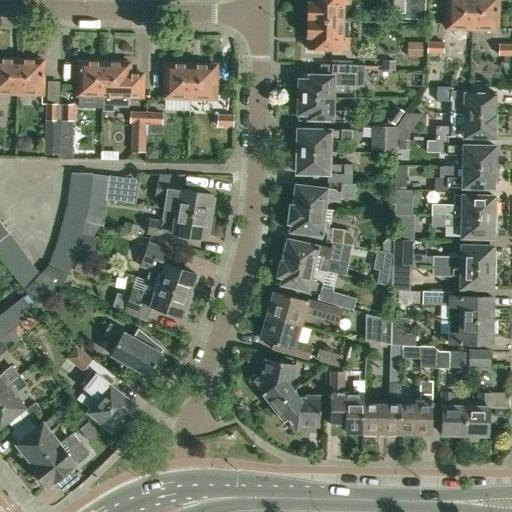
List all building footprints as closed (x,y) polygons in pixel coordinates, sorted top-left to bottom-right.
[(307,19),(342,20),(343,4),(350,4),(349,0),(309,0),(309,2),(307,1),(307,5),(305,8),(305,13),(307,16),(307,19)] [(403,5),(402,22),(424,22),(425,0),(411,0),(411,5),(403,5)] [(472,28),(472,0),(447,0),(446,27),(472,28)] [(472,0),(472,28),(497,29),(497,0),(472,0)] [(342,36),(342,20),(307,19),(306,22),(305,25),(305,30),(306,33),(306,37),(308,37),(308,48),(348,49),(349,37),(342,36)] [(422,48),(423,41),(410,41),(407,41),(407,44),(407,56),(422,56),(422,48)] [(443,43),(427,42),(427,52),(443,53),(443,43)] [(511,54),(511,44),(499,44),(499,54),(511,54)] [(0,92),(17,93),(18,59),(0,58),(0,92)] [(18,59),(17,93),(42,93),(43,60),(18,59)] [(395,61),(382,60),(382,70),(390,70),(395,70),(395,61)] [(103,95),(104,62),(79,61),(78,94),(103,95)] [(128,106),(128,96),(129,62),(104,62),(103,95),(103,110),(112,110),(113,105),(128,106)] [(189,97),(190,64),(165,63),(164,96),(189,97)] [(190,64),(189,97),(215,98),(216,65),(190,64)] [(364,86),(364,65),(332,64),(332,73),(332,75),(301,74),(301,79),(299,79),(298,96),(333,97),(333,85),(364,86)] [(464,113),(496,114),(494,114),(495,92),(470,91),(470,90),(451,90),(451,86),(436,86),(436,100),(464,101),(464,113)] [(332,109),(333,97),(298,96),(298,113),(300,113),(300,118),(331,119),(331,121),(354,121),(354,110),(332,109)] [(56,158),(58,104),(46,104),(44,158),(56,158)] [(58,104),(56,158),(94,159),(94,150),(78,149),(79,125),(73,125),(73,104),(58,104)] [(403,112),(397,108),(393,113),(388,120),(393,123),(397,126),(406,114),(403,112)] [(146,133),(146,112),(130,112),(130,122),(133,122),(132,152),(146,152),(146,133)] [(146,112),(146,133),(162,133),(162,112),(146,112)] [(495,136),(496,114),(464,113),(464,126),(426,125),(425,139),(448,140),(448,136),(469,137),(469,136),(495,136)] [(217,124),(233,125),(233,115),(218,114),(217,124)] [(395,126),(371,125),(370,151),(394,152),(395,126)] [(294,150),(329,151),(329,139),(351,140),(352,129),(329,129),(298,129),(297,135),(294,135),(294,150)] [(448,144),(448,140),(425,139),(425,153),(463,154),(463,165),(497,166),(498,151),(495,151),(495,145),(448,144)] [(407,140),(399,140),(399,144),(399,149),(406,149),(409,149),(409,143),(409,140),(407,140)] [(146,157),(158,158),(158,152),(158,151),(156,149),(153,146),(147,146),(146,157)] [(102,150),(101,160),(117,160),(118,150),(102,150)] [(341,183),(352,183),(352,164),(329,163),(329,151),(294,150),(293,165),(297,165),(296,172),(328,173),(328,182),(329,182),(341,183)] [(415,164),(394,164),(394,188),(407,188),(407,172),(415,168),(415,164)] [(497,181),(497,166),(463,165),(463,177),(433,176),(432,190),(446,190),(447,186),(494,187),(494,181),(497,181)] [(69,184),(91,187),(93,174),(93,173),(71,172),(69,184)] [(93,174),(91,187),(91,190),(99,191),(107,192),(108,176),(93,174)] [(108,176),(107,192),(106,201),(122,202),(124,177),(108,176)] [(212,194),(180,189),(181,185),(157,181),(155,195),(164,196),(162,208),(165,209),(211,217),(214,198),(211,197),(212,194)] [(290,205),(324,209),(325,198),(339,200),(340,197),(354,198),(355,184),(352,183),(341,183),(329,182),(329,188),(324,187),(324,188),(296,185),(293,205),(290,204),(290,205)] [(90,197),(91,190),(91,187),(69,184),(68,194),(90,197)] [(88,207),(88,209),(97,210),(99,191),(91,190),(90,197),(88,207)] [(88,207),(90,197),(68,194),(66,204),(88,209),(88,207)] [(444,215),(496,216),(497,201),(494,201),(494,195),(454,194),(454,205),(444,205),(430,205),(430,215),(444,215)] [(66,204),(64,214),(85,220),(88,209),(66,204)] [(322,222),(324,209),(290,205),(287,230),(326,235),(325,241),(332,242),(342,244),(343,244),(357,246),(357,241),(350,231),(344,230),(328,228),(328,223),(322,222)] [(208,235),(211,217),(165,209),(163,221),(149,219),(147,233),(172,237),(173,233),(204,238),(205,234),(208,235)] [(82,230),(85,220),(64,214),(61,224),(82,230)] [(141,218),(127,215),(122,232),(137,235),(141,218)] [(413,225),(413,216),(395,215),(395,224),(413,225)] [(496,216),(444,215),(430,215),(430,225),(444,225),(443,234),(461,235),(461,236),(493,237),(493,231),(496,231),(496,216)] [(0,220),(0,238),(9,232),(0,220)] [(80,240),(82,230),(61,224),(58,235),(80,240)] [(9,232),(0,238),(0,251),(15,241),(9,232)] [(77,250),(76,255),(90,259),(95,241),(93,237),(82,234),(77,250)] [(77,250),(80,240),(58,235),(56,245),(76,251),(77,250)] [(342,244),(332,242),(331,247),(313,243),(312,244),(287,239),(283,260),(281,260),(281,261),(313,268),(324,271),(327,258),(339,261),(343,244),(342,244)] [(400,266),(410,266),(411,241),(393,240),(392,251),(392,265),(400,266)] [(15,241),(0,251),(0,256),(4,262),(21,249),(15,241)] [(195,273),(166,263),(171,249),(148,241),(140,265),(150,269),(146,280),(191,295),(197,278),(194,277),(195,273)] [(431,265),(445,265),(495,267),(495,251),(493,251),(493,245),(461,244),(461,256),(431,256),(431,265)] [(56,245),(52,255),(72,262),(76,251),(56,245)] [(21,249),(4,262),(10,270),(27,258),(21,249)] [(392,266),(392,251),(377,249),(374,267),(379,268),(377,280),(391,282),(392,266)] [(52,255),(48,265),(67,273),(72,262),(52,255)] [(27,258),(10,270),(16,279),(33,266),(27,258)] [(97,266),(78,259),(74,270),(93,277),(97,266)] [(324,271),(313,268),(281,261),(276,282),(301,288),(301,289),(319,293),(317,299),(330,303),(353,309),(356,298),(333,291),(333,289),(321,286),(322,282),(324,271)] [(48,265),(39,274),(24,289),(28,294),(38,308),(62,285),(67,273),(48,265)] [(495,267),(445,265),(431,265),(431,275),(461,275),(460,287),(492,288),(492,282),(495,282),(495,267)] [(33,266),(16,279),(24,289),(39,274),(33,266)] [(392,290),(408,290),(409,276),(400,276),(400,266),(392,266),(392,286),(392,290)] [(185,313),(191,295),(146,280),(142,291),(132,287),(129,297),(118,293),(113,305),(124,311),(146,319),(151,305),(181,316),(182,312),(185,313)] [(492,296),(450,296),(450,291),(424,290),(423,305),(450,306),(450,319),(460,319),(492,320),(492,307),(492,296)] [(317,299),(317,303),(274,291),(270,302),(266,301),(263,311),(267,312),(267,314),(300,324),(304,311),(338,321),(342,310),(329,307),(330,303),(317,299)] [(37,311),(38,308),(28,294),(0,315),(0,339),(1,338),(17,326),(37,311)] [(391,344),(392,320),(364,312),(363,339),(389,344),(391,344)] [(295,342),(300,324),(267,314),(260,338),(270,340),(268,346),(308,357),(312,347),(295,342)] [(392,320),(391,344),(401,345),(415,345),(415,333),(407,333),(408,316),(392,316),(392,320)] [(492,320),(460,319),(450,319),(450,334),(445,334),(445,340),(449,342),(491,343),(491,332),(492,332),(492,320)] [(149,375),(161,353),(151,347),(154,341),(138,328),(133,337),(109,323),(104,332),(117,340),(110,353),(149,375)] [(17,326),(1,338),(10,350),(26,337),(17,326)] [(389,369),(401,370),(401,345),(391,344),(389,344),(389,369)] [(435,345),(422,345),(421,367),(438,368),(439,350),(435,345)] [(117,377),(103,366),(80,349),(74,357),(91,371),(84,380),(89,384),(77,398),(91,409),(89,411),(109,428),(111,425),(114,428),(123,417),(120,414),(130,402),(110,386),(117,377)] [(329,364),(332,354),(319,350),(316,360),(329,364)] [(451,350),(439,350),(438,368),(450,368),(451,350)] [(469,350),(469,365),(490,365),(491,351),(469,350)] [(332,354),(329,364),(339,366),(342,357),(332,354)] [(272,408),(292,391),(286,384),(290,382),(293,364),(267,358),(264,374),(254,381),(266,395),(263,397),(272,408)] [(0,390),(19,376),(11,366),(0,375),(0,390)] [(400,404),(401,382),(401,370),(389,369),(389,382),(389,404),(363,403),(362,431),(399,432),(400,404)] [(347,393),(347,391),(343,390),(343,371),(331,371),(331,390),(330,390),(330,397),(331,397),(330,424),(345,424),(345,431),(362,431),(363,403),(363,393),(347,393)] [(19,376),(0,390),(0,425),(24,407),(14,394),(26,385),(19,376)] [(431,413),(432,380),(420,380),(420,400),(415,400),(415,404),(400,404),(399,432),(402,432),(402,437),(413,437),(413,432),(431,433),(431,413)] [(303,424),(319,424),(320,397),(301,396),(298,399),(292,391),(272,408),(281,418),(283,417),(294,431),(303,424)] [(465,433),(466,402),(453,402),(453,391),(442,391),(442,405),(441,433),(450,433),(451,434),(453,434),(456,435),(457,435),(459,435),(461,434),(462,433),(465,433)] [(480,434),(489,434),(489,406),(489,392),(479,392),(479,402),(466,402),(465,433),(469,433),(470,434),(471,435),(474,435),(476,435),(478,435),(479,434),(480,434)] [(33,415),(41,409),(35,402),(26,409),(25,410),(31,417),(33,415)] [(494,407),(494,416),(504,416),(504,408),(494,407)] [(30,466),(59,442),(49,431),(58,423),(52,415),(16,443),(22,451),(20,453),(30,466)] [(80,427),(89,440),(98,433),(89,420),(80,427)] [(70,466),(84,455),(85,450),(71,433),(59,442),(30,466),(46,486),(53,480),(54,482),(71,468),(70,466)]
